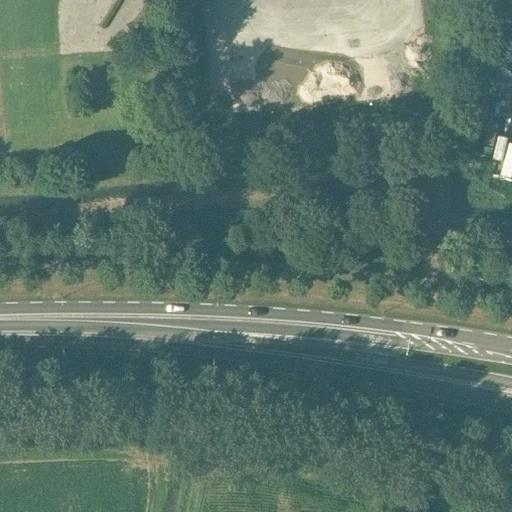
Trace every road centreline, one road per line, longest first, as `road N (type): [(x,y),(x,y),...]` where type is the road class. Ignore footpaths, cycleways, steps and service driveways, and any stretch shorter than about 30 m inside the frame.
road 1 (unclassified): [(511,466),(369,427),(261,411),(0,401)]
road 2 (secondary): [(0,346),(312,366),(511,403)]
road 3 (secondary): [(511,348),(282,315),(0,310)]
